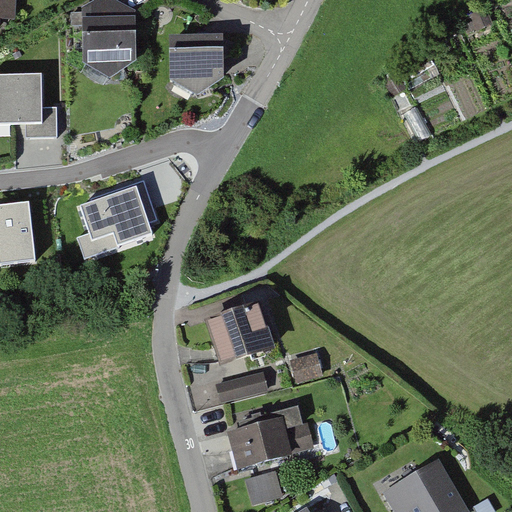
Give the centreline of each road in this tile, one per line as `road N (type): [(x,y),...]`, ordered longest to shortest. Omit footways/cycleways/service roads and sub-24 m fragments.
road 1 (residential): [(204,511),(164,347),(171,257),(285,39)]
road 2 (track): [(166,302),(265,275),(324,224),(511,127)]
